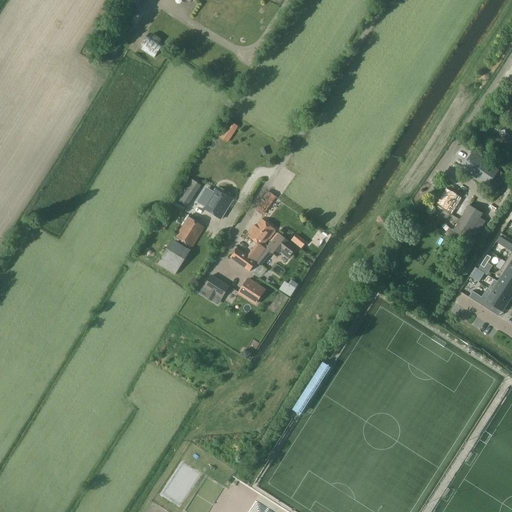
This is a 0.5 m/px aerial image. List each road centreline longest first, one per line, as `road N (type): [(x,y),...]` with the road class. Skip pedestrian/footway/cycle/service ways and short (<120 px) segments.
road 1 (unclassified): [(278,176),(386,0)]
road 2 (unknown): [(511,54),(430,179)]
